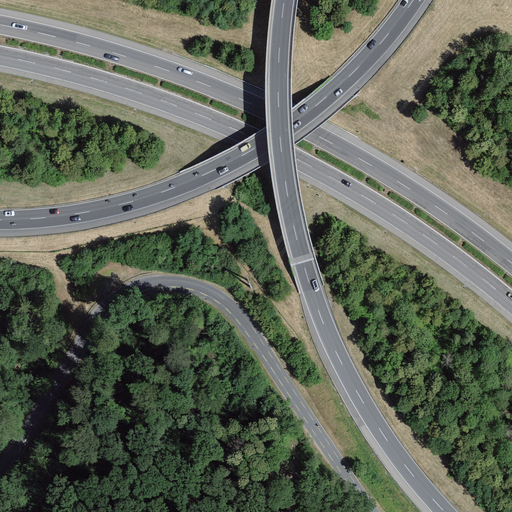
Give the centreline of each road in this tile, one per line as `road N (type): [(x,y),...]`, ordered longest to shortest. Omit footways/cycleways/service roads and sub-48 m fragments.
road 1 (unclassified): [(0,471),(104,305),(133,287),(170,281),(204,289),(238,314),(370,511)]
road 2 (motorway): [(0,55),(145,94),(289,155),(394,215),(511,302)]
road 3 (motorway): [(511,263),(409,189),(303,128),(154,66),(0,24)]
road 4 (motorway): [(284,0),(280,144),(302,262),(359,396),(444,511)]
road 5 (motorway): [(0,219),(126,203),(236,158),(339,85),(413,0)]
